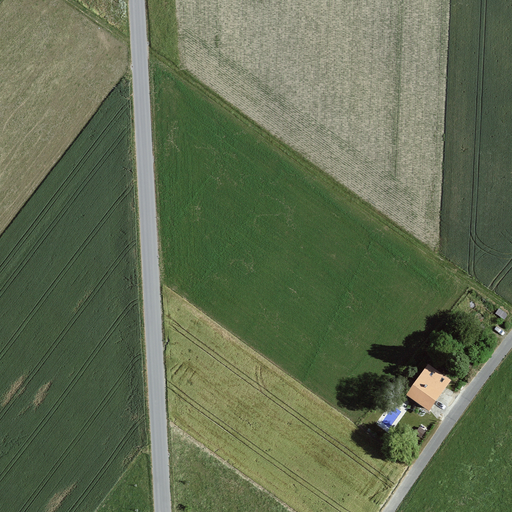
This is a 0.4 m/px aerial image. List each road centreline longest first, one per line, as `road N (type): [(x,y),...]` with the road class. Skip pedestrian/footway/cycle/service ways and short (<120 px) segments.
road 1 (tertiary): [(137,0),(162,511)]
road 2 (unclassified): [(389,511),(511,340)]
